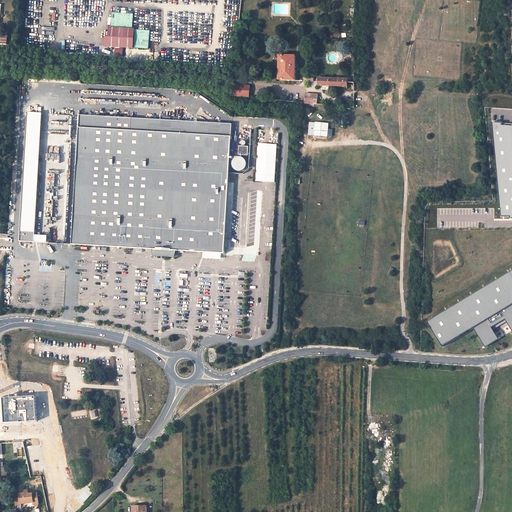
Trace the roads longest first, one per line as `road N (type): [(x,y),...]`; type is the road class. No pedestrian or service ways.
road 1 (track): [(411,357),(400,331),(403,160),(376,142),(308,143)]
road 2 (unclassified): [(226,379),(278,356),(331,350),(492,360)]
road 3 (unclassified): [(492,360),(476,511)]
road 4 (unclassified): [(141,345),(62,327),(5,325)]
road 5 (unclassified): [(86,511),(165,415)]
